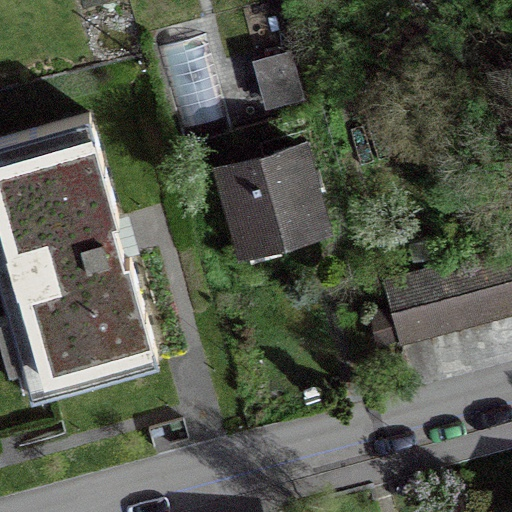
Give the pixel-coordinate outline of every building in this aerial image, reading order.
[(284,57),(254,65),(265,105),(295,97),(284,57)] [(511,72),(494,77),(508,126),(511,124),(511,72)] [(125,234),(92,115),(0,140),(0,285),(28,387),(158,352),(125,234)] [(242,248),(319,227),(297,148),(220,169),(242,248)] [(511,249),(384,284),(399,342),(511,311),(511,249)]
